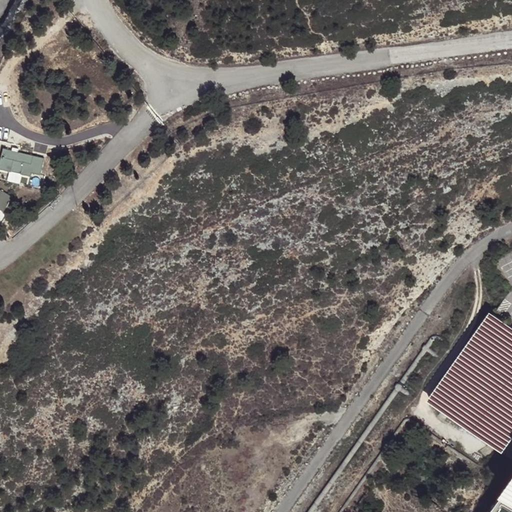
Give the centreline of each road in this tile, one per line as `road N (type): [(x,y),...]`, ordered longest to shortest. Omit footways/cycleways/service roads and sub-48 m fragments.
road 1 (track): [(476,248),(474,319),(424,393),(422,409),(479,450)]
road 2 (track): [(83,0),(6,67),(9,112)]
